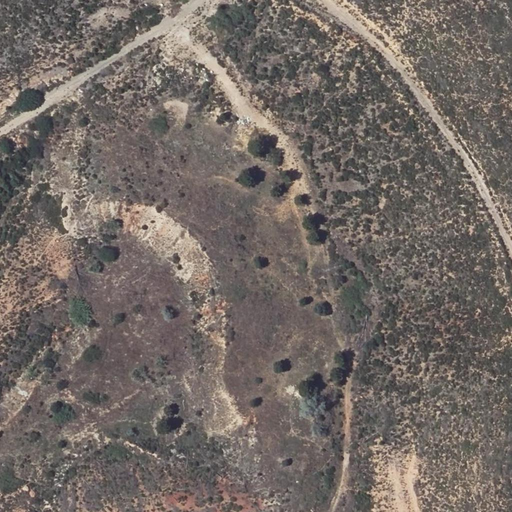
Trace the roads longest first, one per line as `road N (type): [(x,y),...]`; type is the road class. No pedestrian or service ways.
road 1 (track): [(511,248),(399,62),(361,22),(324,0)]
road 2 (track): [(0,131),(204,0)]
